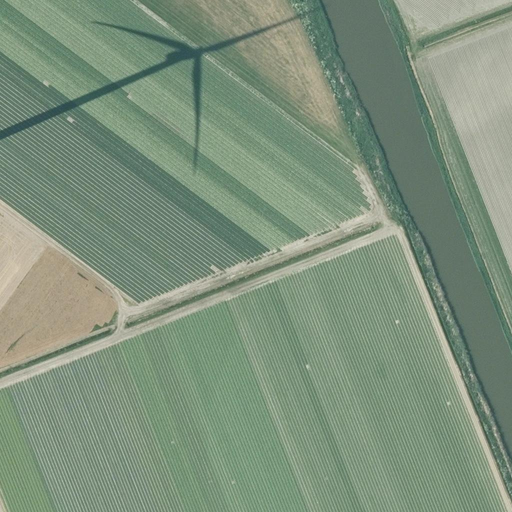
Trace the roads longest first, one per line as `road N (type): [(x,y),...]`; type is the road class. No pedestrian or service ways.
road 1 (track): [(389,231),(0,385)]
road 2 (track): [(119,338),(120,300),(0,206)]
